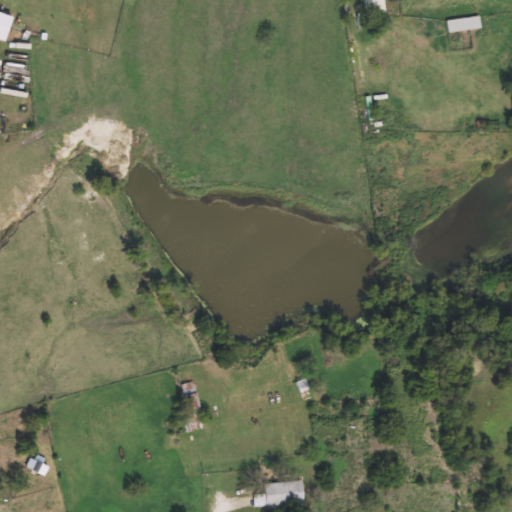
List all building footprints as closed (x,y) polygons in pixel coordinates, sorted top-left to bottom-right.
[(383,0),(386,13),(366,16),(363,0),(383,0)] [(481,26),(448,33),(446,22),(479,15),(481,26)] [(181,384),(196,382),(202,428),(185,431),(183,418),(186,418),(181,384)] [(27,466),(32,457),(49,466),(44,475),(27,466)] [(304,504),(254,505),(253,493),(263,492),(262,482),(303,481),(304,504)]
